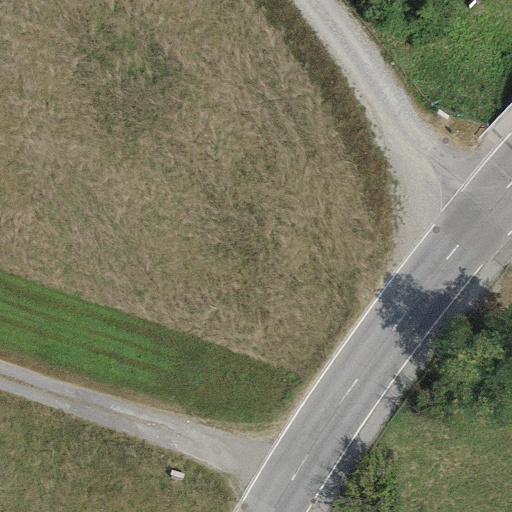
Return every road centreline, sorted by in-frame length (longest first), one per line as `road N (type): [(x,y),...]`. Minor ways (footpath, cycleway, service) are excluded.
road 1 (unclassified): [(482,216),(352,381),(270,511)]
road 2 (track): [(291,476),(0,377)]
road 3 (track): [(482,216),(303,0)]
